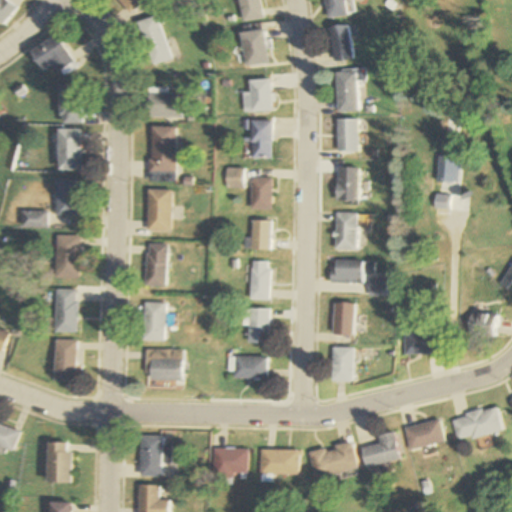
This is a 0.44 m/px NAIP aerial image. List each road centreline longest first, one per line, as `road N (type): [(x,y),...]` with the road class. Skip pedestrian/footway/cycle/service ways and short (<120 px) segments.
road 1 (residential): [(109,414),(114,54),(93,15),(71,0)]
road 2 (residential): [(299,417),(305,114),(294,0)]
road 3 (residential): [(504,368),(299,417),(109,414)]
